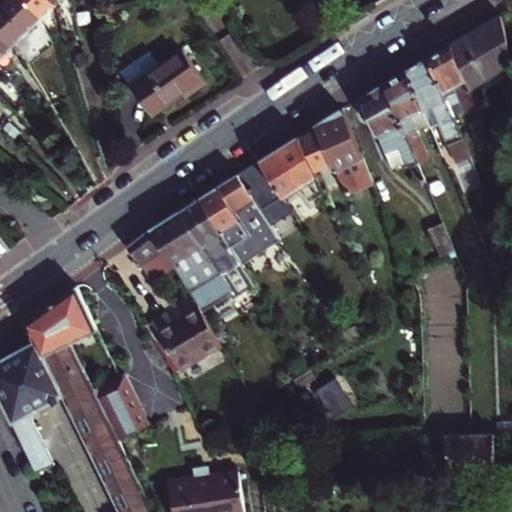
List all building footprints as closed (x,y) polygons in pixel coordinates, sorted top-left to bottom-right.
[(40,21),(20,0),(3,0),(0,3),(0,8),(25,36),(40,21)] [(20,0),(40,21),(55,7),(48,0),(20,0)] [(0,39),(10,50),(25,36),(0,8),(0,39)] [(451,44),(471,91),(511,64),(511,41),(499,13),(451,44)] [(0,59),(10,50),(0,39),(0,59)] [(477,105),(471,91),(451,44),(428,58),(452,115),(477,105)] [(155,51),(125,70),(154,114),(185,94),(188,97),(208,85),(186,51),(165,65),(155,51)] [(462,137),(452,115),(428,58),(422,62),(408,71),(429,122),(430,125),(440,121),(456,159),(469,154),(462,137)] [(429,122),(408,71),(386,84),(418,160),(424,174),(436,169),(419,127),(429,122)] [(386,84),(359,100),(367,119),(372,117),(394,170),(410,163),(419,186),(427,183),(424,174),(418,160),(386,84)] [(318,129),(333,165),(347,198),(373,187),(361,158),(343,110),(317,125),(318,129)] [(493,144),(482,117),(470,122),(481,149),(493,144)] [(325,167),(333,165),(318,129),(300,137),(316,178),(332,216),(343,211),(325,167)] [(316,178),(300,137),(300,136),(262,160),(287,201),(295,196),(292,191),(316,178)] [(287,201),(262,160),(240,174),(269,223),(292,208),(287,201)] [(279,240),(269,223),(240,174),(203,198),(213,216),(242,262),(279,240)] [(183,211),(232,294),(239,297),(256,287),(242,262),(213,216),(203,198),(183,211)] [(201,313),(232,294),(183,211),(171,219),(165,223),(153,231),(167,255),(176,271),(197,306),(201,313)] [(140,240),(133,244),(146,268),(167,255),(153,231),(140,240)] [(450,236),(436,242),(448,270),(462,264),(450,236)] [(508,247),(494,254),(501,268),(511,262),(511,245),(508,247)] [(146,268),(155,283),(176,271),(167,255),(146,268)] [(98,342),(104,340),(78,285),(54,303),(27,323),(38,344),(43,355),(71,342),(73,348),(91,339),(98,342)] [(149,324),(165,356),(210,329),(201,313),(197,306),(168,322),(163,315),(149,324)] [(30,413),(63,397),(82,434),(120,511),(154,511),(119,441),(118,439),(103,407),(93,388),(73,348),(71,342),(43,355),(38,344),(0,362),(0,391),(39,471),(56,466),(30,413)] [(120,374),(116,376),(142,428),(147,425),(122,373),(120,374)] [(116,376),(93,388),(103,407),(118,439),(142,428),(116,376)] [(425,437),(422,437),(424,482),(497,479),(496,451),(498,451),(498,434),(496,434),(470,434),(425,437)] [(193,470),(195,480),(210,477),(208,467),(193,470)] [(195,480),(169,485),(174,511),(246,511),(238,471),(210,477),(195,480)]
